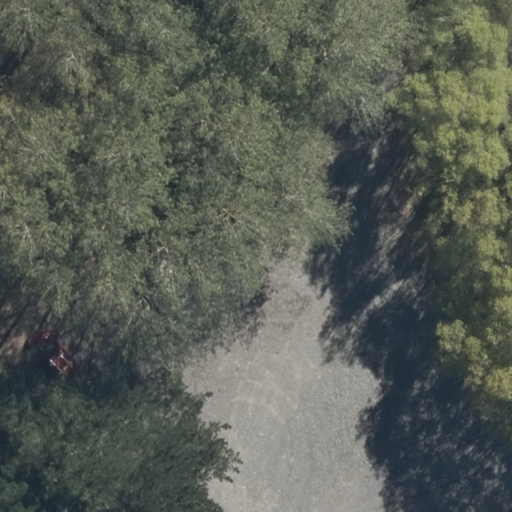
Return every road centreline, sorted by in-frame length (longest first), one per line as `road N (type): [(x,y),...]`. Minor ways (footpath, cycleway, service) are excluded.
road 1 (track): [(310,496),(321,351),(370,93),(327,0)]
road 2 (unclassified): [(281,511),(511,429)]
